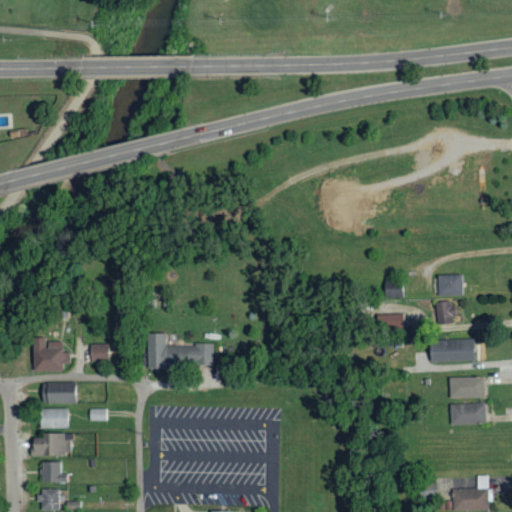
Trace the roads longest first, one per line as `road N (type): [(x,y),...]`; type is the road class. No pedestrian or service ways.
road 1 (secondary): [(194,136),(394,91),(511,76)]
road 2 (secondary): [(511,46),(393,61),(194,67)]
road 3 (secondary): [(0,184),(194,136)]
road 4 (secondary): [(194,67),(65,68)]
road 5 (residential): [(10,384),(12,511)]
